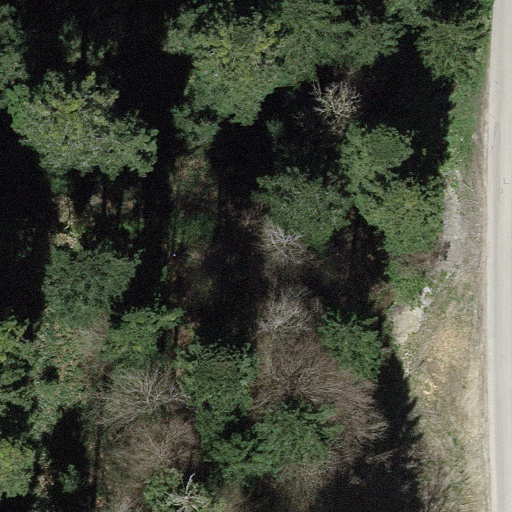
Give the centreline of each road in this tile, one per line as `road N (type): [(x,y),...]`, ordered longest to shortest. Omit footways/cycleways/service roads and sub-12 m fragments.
road 1 (track): [(499,96),(378,138),(304,193),(232,224),(0,216)]
road 2 (unclassified): [(503,511),(501,0)]
